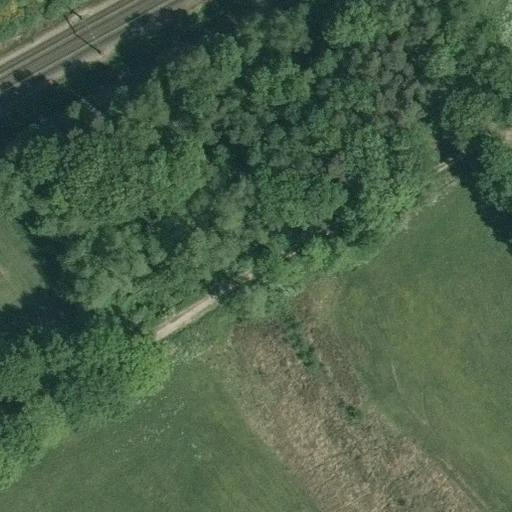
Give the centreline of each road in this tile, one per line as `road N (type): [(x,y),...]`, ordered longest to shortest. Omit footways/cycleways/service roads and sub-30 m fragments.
road 1 (track): [(0,409),(496,133),(511,157)]
road 2 (track): [(496,133),(410,0)]
